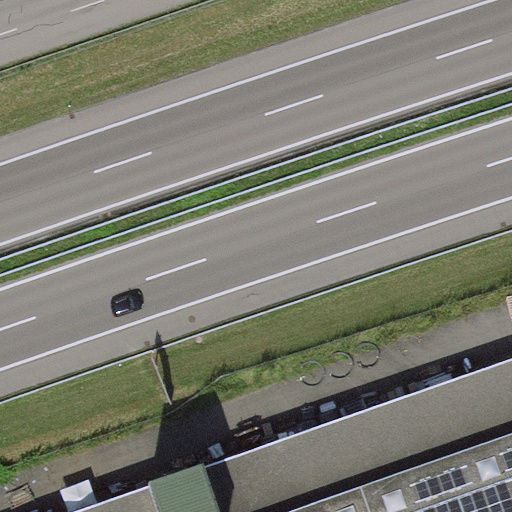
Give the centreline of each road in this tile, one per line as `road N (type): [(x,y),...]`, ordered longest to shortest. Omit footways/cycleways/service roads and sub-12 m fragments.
road 1 (motorway): [(0,331),(511,160)]
road 2 (motorway): [(511,35),(0,206)]
